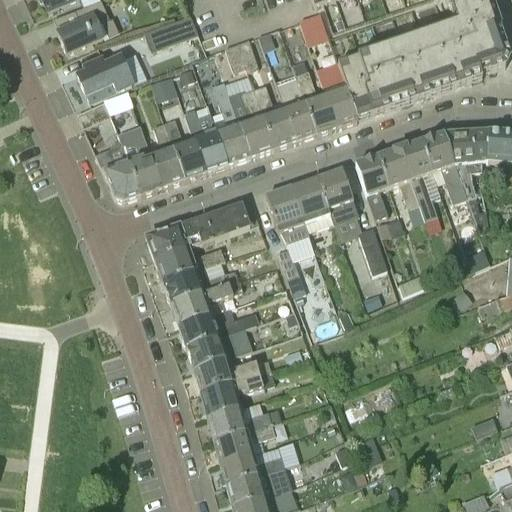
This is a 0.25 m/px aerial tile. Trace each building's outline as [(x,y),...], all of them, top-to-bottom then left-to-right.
[(43,6),(48,18),(82,4),(80,0),(37,0),(40,7),(43,6)] [(309,0),(314,12),(348,0),(309,0)] [(457,29),(476,85),(481,83),(480,80),(505,72),(509,64),(499,34),(501,33),(489,0),(461,0),(449,4),(457,29)] [(110,24),(100,4),(75,16),(80,28),(57,38),(66,59),(118,36),(112,23),(110,24)] [(299,27),(300,29),(308,52),(329,45),(320,19),(299,27)] [(144,40),(152,60),(198,41),(190,21),(144,40)] [(342,24),(335,27),(338,36),(345,34),(342,24)] [(440,97),(476,85),(457,29),(420,41),(440,97)] [(291,31),(284,34),(286,40),(293,37),(291,31)] [(398,111),(440,97),(420,41),(379,55),(398,111)] [(247,78),(259,73),(249,46),(237,50),(245,74),(247,78)] [(233,79),(245,74),(237,50),(224,54),(233,79)] [(337,70),(357,125),(398,111),(379,55),(337,70)] [(85,77),(76,81),(86,102),(113,89),(116,98),(131,91),(118,63),(106,68),(103,64),(83,72),(85,77)] [(357,127),(357,125),(337,70),(315,75),(324,100),(337,134),(357,127)] [(190,75),(178,79),(183,92),(194,87),(190,75)] [(316,141),(337,134),(324,100),(317,103),(308,77),(294,81),(295,84),(316,141)] [(283,114),(295,149),(316,141),(295,84),(276,91),(284,114),(283,114)] [(162,85),(150,90),(154,101),(166,96),(162,85)] [(249,165),(273,156),(252,95),(239,99),(246,119),(236,122),(229,103),(224,88),(222,89),(227,104),(237,131),(249,165)] [(207,114),(209,120),(216,139),(228,172),(249,165),(237,131),(227,104),(222,89),(212,92),(221,117),(211,121),(207,111),(206,111),(207,114)] [(273,156),(295,149),(283,114),(274,117),(266,91),(252,95),(273,156)] [(111,122),(104,107),(77,120),(84,135),(111,122)] [(183,119),(193,145),(206,180),(228,172),(216,139),(209,120),(197,124),(194,116),(183,119)] [(163,130),(184,188),(206,180),(193,145),(182,148),(180,149),(179,147),(181,146),(174,125),(163,130)] [(162,195),(184,188),(163,130),(153,134),(161,156),(149,160),(150,163),(162,195)] [(482,168),(485,168),(486,137),(444,140),(442,140),(453,171),(465,206),(467,205),(479,239),(489,236),(482,217),(480,218),(475,203),(476,203),(470,180),(482,179),(482,168)] [(487,167),(511,169),(511,157),(511,144),(502,144),(503,138),(487,137),(486,137),(485,168),(487,168),(487,167)] [(420,148),(431,180),(439,202),(440,201),(436,191),(445,189),(452,210),(465,206),(453,171),(442,140),(420,148)] [(127,171),(140,203),(162,195),(150,163),(149,160),(136,164),(136,162),(139,161),(132,141),(119,145),(121,150),(120,150),(127,171)] [(423,182),(431,180),(420,148),(399,155),(418,210),(424,228),(425,228),(424,226),(437,222),(423,182)] [(124,209),(140,203),(127,171),(120,150),(95,161),(115,205),(117,206),(121,208),(124,209)] [(412,232),(424,228),(418,210),(399,155),(377,163),(388,195),(400,191),(412,232)] [(379,198),(388,195),(377,163),(355,171),(374,226),(388,221),(379,198)] [(357,222),(359,222),(357,217),(354,210),(342,175),(317,184),(328,215),(333,229),(333,231),(357,222)] [(308,238),(333,229),(328,215),(317,184),(291,193),(304,230),(308,242),(309,242),(308,238)] [(286,250),(308,242),(304,230),(291,193),(265,202),(278,239),(280,238),(286,250)] [(34,216),(0,210),(0,312),(21,316),(34,216)] [(193,252),(194,253),(258,230),(255,220),(246,223),(241,210),(151,241),(148,249),(154,266),(193,252)] [(377,231),(381,245),(391,241),(387,228),(377,231)] [(372,233),(357,238),(371,281),(386,276),(372,233)] [(193,252),(154,266),(162,288),(202,274),(202,275),(225,267),(221,254),(198,262),(197,267),(195,268),(191,258),(195,257),(194,253),(193,252)] [(277,258),(287,285),(290,284),(294,294),(302,290),(298,280),(299,280),(289,254),(277,258)] [(490,271),(483,255),(462,263),(469,280),(490,271)] [(206,286),(202,275),(202,274),(162,288),(170,311),(239,286),(235,277),(206,286)] [(411,284),(398,290),(403,302),(424,293),(419,281),(411,284)] [(178,332),(226,316),(223,305),(233,301),(233,300),(243,297),(239,286),(170,311),(178,332)] [(328,297),(344,335),(352,332),(347,318),(344,319),(335,295),(328,297)] [(449,307),(458,318),(472,307),(463,295),(449,307)] [(511,298),(506,301),(457,319),(461,330),(511,310),(511,298)] [(301,301),(295,304),(299,313),(305,311),(301,301)] [(178,332),(186,354),(245,334),(257,330),(253,319),(230,327),(226,316),(178,332)] [(298,328),(293,318),(285,321),(289,331),(298,328)] [(194,377),(233,363),(232,358),(227,360),(224,350),(227,349),(228,352),(260,341),(257,330),(245,334),(186,354),(194,377)] [(511,332),(494,339),(497,349),(511,342),(511,332)] [(16,346),(0,343),(0,443),(3,443),(16,346)] [(289,371),(303,367),(299,355),(285,359),(289,371)] [(194,377),(201,400),(259,380),(256,367),(235,374),(236,378),(232,379),(230,370),(235,368),(233,363),(194,377)] [(201,400),(207,424),(246,411),(245,408),(240,409),(237,398),(241,397),(244,400),(275,390),(271,376),(259,380),(201,400)] [(451,392),(442,395),(445,403),(454,399),(451,392)] [(207,424),(214,449),(271,429),(281,426),(278,415),(250,423),(249,427),(245,428),(242,417),(247,416),(246,411),(207,424)] [(327,425),(335,422),(331,412),(322,415),(327,425)] [(497,435),(492,422),(470,431),(475,444),(497,435)] [(220,471),(254,459),(250,444),(254,443),(258,447),(276,442),(272,432),(282,428),(281,426),(271,429),(214,449),(220,471)] [(336,437),(333,430),(326,433),(329,440),(336,437)] [(346,453),(335,457),(342,472),(352,468),(346,453)] [(226,493),(293,469),(290,460),(282,463),(281,462),(263,468),(263,474),(259,475),(254,459),(220,471),(226,493)] [(231,511),(239,511),(273,499),(271,492),(286,486),(282,474),(293,470),(293,469),(226,493),(231,511)] [(492,477),(497,490),(509,484),(504,472),(492,477)] [(347,495),(367,487),(363,476),(353,479),(352,476),(341,480),(347,495)] [(412,495),(408,486),(398,489),(401,499),(412,495)] [(511,511),(511,488),(498,493),(503,506),(505,511),(511,511)] [(387,495),(391,506),(400,502),(396,491),(387,495)] [(239,511),(304,511),(309,510),(305,500),(275,511),(269,511),(268,507),(275,505),(273,499),(239,511)]
